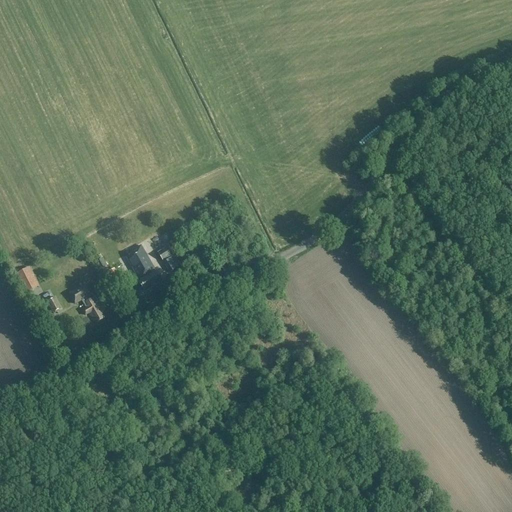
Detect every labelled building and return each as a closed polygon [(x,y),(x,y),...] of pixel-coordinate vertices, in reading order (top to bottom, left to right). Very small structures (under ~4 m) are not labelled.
[(176,234),(174,227),(158,232),(160,238),(168,236),(168,237),(176,234)] [(133,255),(126,259),(140,282),(139,282),(140,285),(136,287),(136,288),(140,294),(141,294),(144,292),(144,293),(163,282),(157,272),(156,273),(149,261),(148,261),(146,257),(146,256),(141,247),(131,252),(133,255)] [(158,253),(163,261),(173,255),(168,247),(158,253)] [(39,286),(29,268),(16,275),(26,294),(39,286)] [(104,274),(113,291),(123,286),(114,269),(104,274)] [(102,311),(94,297),(90,299),(88,296),(90,295),(84,285),(68,294),(74,304),(81,300),(86,308),(82,311),(85,315),(88,313),(95,324),(103,319),(99,312),(102,311)] [(54,297),(46,302),(53,315),(61,310),(54,297)]
